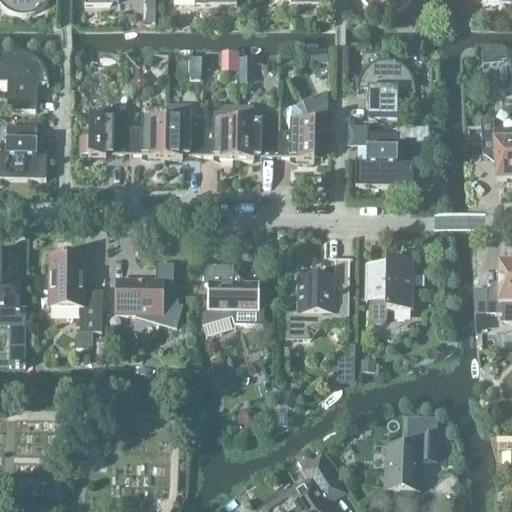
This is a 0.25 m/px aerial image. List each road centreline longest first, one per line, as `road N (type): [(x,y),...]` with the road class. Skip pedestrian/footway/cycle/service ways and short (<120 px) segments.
road 1 (residential): [(337,222),(59,218)]
road 2 (residential): [(337,222),(511,224)]
road 3 (residential): [(59,218),(64,93)]
road 4 (residential): [(337,222),(339,99)]
